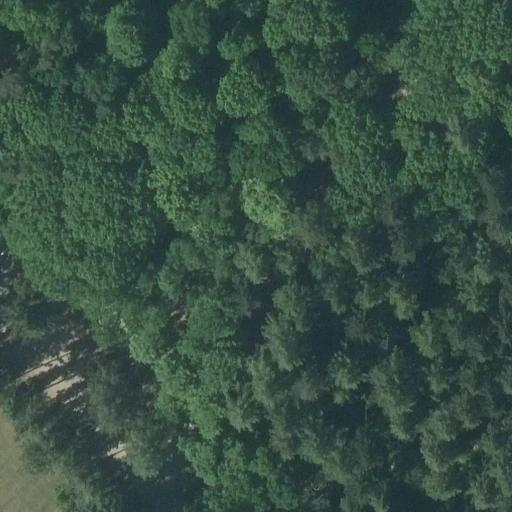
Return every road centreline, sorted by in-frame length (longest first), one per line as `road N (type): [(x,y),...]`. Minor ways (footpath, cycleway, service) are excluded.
road 1 (track): [(107,321),(498,0)]
road 2 (tertiary): [(273,511),(0,197)]
